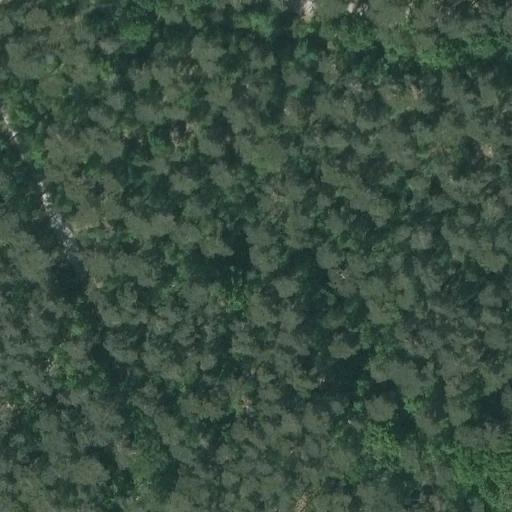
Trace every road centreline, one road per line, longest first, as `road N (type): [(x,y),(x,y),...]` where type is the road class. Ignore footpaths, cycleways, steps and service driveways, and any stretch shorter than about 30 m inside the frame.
road 1 (track): [(121,511),(141,464),(140,429),(113,342),(0,128)]
road 2 (track): [(278,0),(511,27)]
